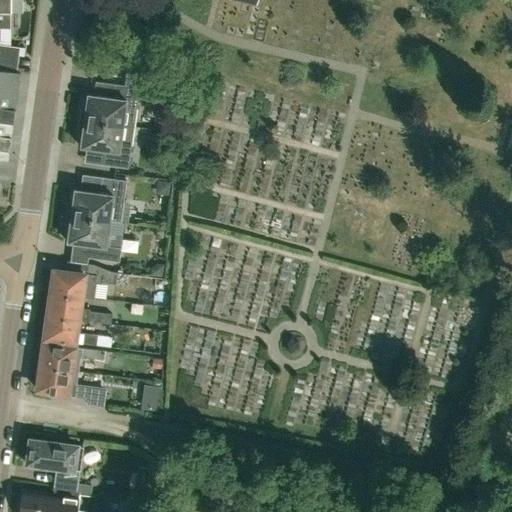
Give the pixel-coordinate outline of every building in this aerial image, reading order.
[(0,0),(0,12),(10,13),(10,0),(0,0)] [(0,68),(15,70),(19,47),(0,44),(0,68)] [(138,99),(159,101),(135,64),(131,64),(128,85),(112,83),(111,94),(107,97),(87,94),(86,102),(83,101),(79,119),(122,125),(133,126),(135,110),(136,110),(138,99)] [(0,157),(7,159),(20,71),(0,68),(0,157)] [(131,143),(133,126),(122,125),(79,119),(78,137),(81,138),(80,145),(100,148),(103,152),(101,164),(128,168),(131,143)] [(69,196),(66,214),(108,220),(121,222),(123,205),(126,180),(99,176),(97,189),(94,192),(74,189),(73,197),(69,196)] [(157,180),(156,193),(168,195),(170,182),(157,180)] [(119,262),(121,248),(109,246),(110,238),(106,233),(108,220),(66,214),(65,232),(68,232),(67,240),(86,243),(89,247),(88,258),(119,262)] [(115,283),(116,272),(112,271),(93,264),(86,263),(84,274),(83,274),(52,269),(51,277),(51,278),(49,279),(47,288),(49,290),(49,291),(49,292),(80,295),(80,296),(93,298),(96,281),(115,283)] [(150,274),(163,276),(164,264),(157,263),(151,267),(150,274)] [(110,323),(111,313),(89,311),(90,308),(79,307),(80,296),(80,295),(49,292),(46,314),(77,318),(110,323)] [(44,331),(43,337),(74,342),(96,345),(98,335),(75,332),(77,318),(46,314),(45,317),(43,319),(42,327),(44,330),(44,331)] [(108,337),(99,336),(99,344),(107,346),(108,337)] [(39,363),(39,364),(39,365),(70,370),(78,371),(80,357),(103,360),(105,350),(74,346),(74,347),(42,342),(41,350),(41,351),(38,352),(37,361),(39,363)] [(163,359),(153,358),(152,367),(162,368),(163,359)] [(37,379),(35,389),(67,393),(88,398),(88,403),(103,405),(106,385),(90,383),(89,386),(76,384),(78,371),(70,370),(39,365),(38,367),(36,368),(35,377),(37,379)] [(161,386),(144,384),(142,396),(159,398),(161,386)] [(74,490),(75,489),(76,481),(81,446),(28,438),(26,449),(24,450),(23,460),(25,462),(55,466),(53,486),(74,490)] [(91,484),(76,481),(75,489),(78,490),(90,492),(91,484)] [(251,507),(254,489),(218,482),(215,500),(251,507)] [(18,511),(17,511),(67,511),(68,505),(75,506),(78,490),(75,489),(74,490),(53,486),(52,493),(20,489),(19,499),(18,500),(16,509),(18,511)]
